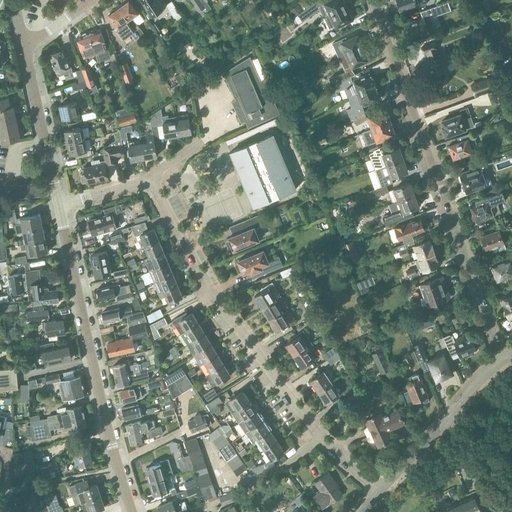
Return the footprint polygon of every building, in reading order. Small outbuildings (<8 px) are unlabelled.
[(142,32),(137,25),(144,20),(138,13),(130,0),(118,8),(135,32),(138,36),(139,36),(138,35),(142,32)] [(141,0),(153,17),(154,19),(164,13),(164,12),(169,9),(164,2),(160,5),(157,0),(141,0)] [(197,0),(189,0),(198,12),(203,8),(197,0)] [(211,8),(206,1),(208,0),(199,0),(202,4),(207,11),(208,10),(209,11),(211,10),(210,8),(211,8)] [(342,0),(329,0),(324,2),(325,3),(323,4),(320,0),(318,0),(310,6),(304,11),(294,18),(298,24),(307,18),(308,18),(319,10),(323,18),(346,7),(342,0)] [(301,0),(298,0),(297,1),(304,11),(310,6),(308,3),(307,3),(305,0),(303,0),(302,1),(301,0)] [(415,0),(396,0),(400,10),(417,4),(415,0)] [(423,18),(405,25),(410,38),(428,31),(434,29),(430,18),(451,10),(448,2),(421,12),(423,18)] [(303,10),(298,4),(289,11),(294,17),(303,10)] [(352,18),(346,7),(323,18),(326,23),(328,21),(331,27),(336,25),(336,26),(345,22),(346,24),(352,21),(351,19),(352,18)] [(131,34),(135,39),(138,36),(135,32),(118,8),(107,16),(116,28),(114,30),(117,34),(126,28),(131,34)] [(488,33),(495,31),(493,24),(496,24),(494,18),(485,21),(488,33)] [(158,20),(155,22),(152,24),(156,32),(163,27),(158,20)] [(88,33),(95,53),(98,61),(109,57),(100,29),(88,33)] [(95,53),(88,33),(76,37),(84,57),(95,53)] [(342,57),(362,48),(357,36),(341,43),(341,44),(337,46),(342,57)] [(444,72),(439,56),(438,56),(436,49),(434,43),(422,47),(424,53),(426,53),(428,60),(426,61),(427,63),(420,66),(424,78),(431,76),(432,77),(444,72)] [(362,48),(342,57),(347,68),(351,66),(352,67),(368,60),(362,48)] [(74,76),(72,72),(67,57),(65,57),(63,50),(50,55),(57,76),(69,72),(71,77),(74,76)] [(249,56),(223,73),(234,96),(235,96),(242,113),(238,115),(241,121),(245,120),(248,125),(279,111),(266,83),(262,85),(249,56)] [(272,58),(266,62),(269,67),(275,62),(272,58)] [(119,65),(125,81),(133,79),(127,62),(119,65)] [(95,85),(89,67),(81,70),(85,80),(90,94),(93,92),(91,87),(95,85)] [(81,70),(76,71),(77,75),(79,82),(85,80),(81,70)] [(330,78),(333,85),(351,77),(349,70),(330,78)] [(182,72),(174,76),(183,91),(191,87),(182,72)] [(347,97),(375,86),(377,86),(373,78),(371,79),(370,74),(355,80),(355,81),(353,82),(351,77),(333,85),(335,92),(344,88),(347,97)] [(19,84),(18,75),(9,76),(11,86),(19,84)] [(487,93),(501,88),(497,75),(481,80),(486,94),(487,93)] [(90,94),(85,80),(79,82),(71,85),(73,90),(87,86),(89,94),(90,94)] [(375,86),(347,97),(352,109),(347,110),(351,120),(353,119),(364,113),(360,105),(363,104),(379,99),(375,86)] [(503,87),(501,88),(487,93),(492,105),(507,100),(503,87)] [(11,96),(0,98),(0,137),(1,143),(20,139),(11,96)] [(80,115),(77,102),(59,105),(62,119),(80,115)] [(467,108),(461,111),(462,115),(442,121),(444,127),(443,127),(446,136),(465,129),(463,122),(471,120),(467,108)] [(175,117),(169,118),(163,119),(161,110),(155,114),(157,126),(164,125),(166,137),(178,135),(175,117)] [(372,129),(390,123),(385,110),(368,116),(372,129)] [(137,122),(134,112),(118,117),(120,126),(137,122)] [(364,113),(353,119),(357,125),(366,119),(366,118),(364,113)] [(188,114),(175,117),(178,135),(191,133),(188,114)] [(67,142),(85,139),(82,126),(86,126),(85,120),(71,123),(73,129),(64,130),(67,142)] [(372,129),(363,132),(367,144),(364,145),(366,152),(373,149),(378,148),(376,142),(377,142),(395,135),(390,123),(372,129)] [(121,137),(121,139),(127,138),(126,132),(132,131),(131,125),(119,127),(121,137)] [(252,206),(253,207),(297,189),(296,188),(295,189),(272,134),(274,134),(273,133),(229,151),(230,152),(231,151),(254,206),(252,206)] [(450,147),(454,158),(471,153),(471,155),(479,152),(473,133),(457,139),(459,144),(450,147)] [(148,142),(141,144),(144,158),(157,156),(153,134),(147,135),(148,142)] [(121,137),(103,148),(104,149),(102,149),(105,160),(100,161),(101,165),(84,168),(85,174),(81,175),(81,176),(82,182),(83,183),(87,182),(87,183),(108,179),(105,165),(117,162),(115,155),(124,154),(121,139),(121,137)] [(88,150),(85,139),(67,142),(70,154),(78,152),(79,158),(92,155),(91,149),(88,150)] [(144,158),(141,144),(135,145),(134,141),(128,142),(131,161),(144,158)] [(374,170),(387,166),(403,160),(398,147),(389,151),(386,144),(387,144),(387,143),(374,151),(373,152),(369,154),(371,160),(373,159),(376,169),(374,170)] [(407,171),(403,160),(387,166),(391,177),(407,171)] [(311,172),(319,170),(316,162),(308,164),(311,172)] [(462,191),(466,192),(467,194),(487,187),(480,166),(460,173),(463,184),(461,187),(462,191)] [(326,185),(325,183),(328,182),(325,176),(316,180),(319,186),(320,188),(326,185)] [(38,183),(9,186),(11,200),(39,197),(38,183)] [(410,183),(394,189),(398,201),(414,195),(410,183)] [(387,185),(367,192),(369,198),(378,195),(378,196),(388,192),(389,192),(389,191),(387,185)] [(491,192),(493,196),(488,198),(487,197),(475,201),(476,205),(471,207),(473,213),(472,216),(473,220),(476,220),(478,225),(481,225),(483,224),(485,221),(484,218),(492,215),(493,216),(500,213),(497,204),(498,204),(498,202),(505,200),(501,189),(491,192)] [(398,201),(403,212),(403,213),(397,215),(397,213),(379,219),(382,227),(400,220),(399,219),(410,215),(408,210),(418,207),(414,195),(398,201)] [(117,213),(122,211),(120,205),(115,207),(115,206),(104,209),(106,216),(89,221),(90,225),(88,225),(87,227),(88,230),(90,231),(91,231),(92,234),(121,225),(117,213)] [(6,215),(3,216),(4,222),(13,220),(16,219),(15,213),(14,208),(4,210),(6,215)] [(43,228),(40,214),(20,218),(21,223),(14,225),(16,233),(23,232),(43,228)] [(258,216),(248,220),(231,227),(234,235),(228,238),(230,240),(227,242),(229,248),(232,247),(234,250),(245,245),(245,246),(252,243),(252,242),(259,239),(255,230),(262,227),(258,216)] [(405,244),(414,241),(412,236),(425,231),(421,219),(406,225),(406,224),(396,228),(394,229),(399,241),(403,240),(405,244)] [(145,245),(159,240),(154,228),(149,231),(146,232),(142,223),(132,227),(135,235),(138,236),(140,235),(145,245)] [(23,232),(26,244),(46,240),(43,228),(23,232)] [(482,236),(487,250),(495,247),(497,253),(506,249),(504,244),(499,230),(482,236)] [(123,233),(122,232),(109,236),(111,243),(118,241),(118,240),(124,238),(123,233)] [(49,252),(46,240),(26,244),(20,245),(22,254),(28,253),(28,256),(28,257),(49,252)] [(164,251),(159,240),(145,245),(149,257),(164,251)] [(414,241),(405,244),(398,247),(402,258),(409,255),(407,249),(414,246),(418,258),(415,260),(415,261),(437,253),(434,247),(431,245),(429,240),(416,246),(414,241)] [(118,241),(111,243),(107,244),(109,250),(120,247),(118,241)] [(349,263),(360,258),(353,241),(342,245),(349,263)] [(109,263),(106,250),(90,254),(93,266),(109,263)] [(242,270),(243,273),(250,270),(254,278),(253,278),(253,279),(283,266),(279,256),(278,257),(279,257),(268,262),(263,250),(256,253),(256,252),(249,255),(249,256),(238,261),(239,263),(236,265),(239,271),(242,270)] [(144,259),(149,271),(154,268),(168,262),(164,251),(149,257),(144,259)] [(421,272),(423,271),(424,272),(439,266),(437,261),(438,257),(437,253),(415,261),(418,268),(419,268),(421,272)] [(6,262),(7,266),(27,262),(26,255),(12,258),(12,261),(6,262)] [(497,265),(492,267),(497,281),(511,276),(511,268),(511,267),(511,256),(508,258),(509,261),(504,263),(503,260),(496,262),(497,265)] [(168,262),(154,268),(149,271),(153,281),(173,273),(168,262)] [(111,274),(109,263),(93,266),(95,277),(111,274)] [(291,267),(280,272),(283,278),(293,273),(291,267)] [(410,281),(421,278),(419,272),(417,273),(415,268),(406,271),(408,277),(409,277),(410,281)] [(127,269),(113,272),(114,278),(115,278),(118,277),(128,275),(127,269)] [(25,271),(28,294),(32,293),(34,311),(43,310),(43,309),(42,304),(58,302),(58,300),(60,299),(59,295),(57,295),(56,290),(48,291),(48,288),(41,289),(38,270),(25,271)] [(26,283),(25,273),(9,275),(11,292),(12,297),(24,295),(22,283),(26,283)] [(178,285),(173,273),(153,281),(158,293),(178,285)] [(439,278),(421,285),(423,291),(422,293),(423,296),(425,297),(428,305),(439,301),(441,302),(443,301),(444,300),(446,299),(446,298),(450,296),(448,289),(443,291),(439,278)] [(281,296),(280,296),(272,281),(262,287),(264,290),(254,296),(262,308),(281,296)] [(400,286),(402,292),(416,287),(414,281),(400,286)] [(120,284),(97,289),(98,292),(97,293),(98,296),(99,297),(100,300),(118,296),(118,295),(127,293),(125,285),(120,287),(120,284)] [(294,288),(297,293),(303,289),(300,284),(294,288)] [(178,285),(158,293),(160,298),(166,296),(168,302),(182,296),(178,285)] [(117,297),(119,302),(134,299),(132,293),(117,297)] [(281,296),(262,308),(269,319),(288,308),(281,296)] [(510,317),(511,316),(511,296),(502,300),(508,318),(510,317)] [(1,305),(2,312),(18,311),(17,304),(1,305)] [(128,322),(145,317),(143,312),(132,315),(131,307),(120,310),(120,308),(102,312),(105,323),(120,319),(120,318),(126,317),(128,322)] [(288,308),(269,319),(276,331),(295,319),(288,308)] [(34,311),(26,312),(27,321),(49,318),(48,309),(43,309),(43,310),(34,311)] [(163,315),(160,309),(147,315),(149,321),(150,322),(163,315)] [(307,321),(318,315),(315,309),(304,316),(307,321)] [(434,316),(436,321),(448,316),(446,311),(434,316)] [(181,334),(199,323),(192,312),(185,316),(184,314),(173,321),(181,334)] [(369,320),(365,312),(355,317),(359,325),(369,320)] [(322,320),(318,315),(307,321),(311,327),(322,320)] [(427,318),(430,325),(436,323),(433,315),(427,318)] [(128,322),(132,338),(132,339),(150,334),(145,317),(128,322)] [(150,325),(153,330),(156,329),(168,324),(165,318),(153,323),(154,323),(150,325)] [(49,337),(64,334),(64,332),(65,332),(63,320),(56,321),(56,320),(47,321),(47,322),(42,322),(43,328),(47,328),(49,337)] [(205,333),(199,323),(181,334),(187,345),(205,333)] [(294,355),(306,346),(311,343),(302,330),(290,338),(292,340),(286,344),(294,355)] [(211,344),(205,333),(187,345),(194,355),(211,344)] [(472,337),(465,340),(463,335),(454,339),(452,335),(448,334),(443,337),(451,356),(457,353),(460,359),(471,355),(470,352),(477,349),(472,337)] [(115,342),(107,344),(110,355),(134,350),(132,339),(132,338),(123,340),(123,339),(115,341),(115,342)] [(43,351),(46,364),(71,359),(68,345),(55,348),(53,342),(40,345),(41,352),(43,351)] [(311,343),(306,346),(294,355),(301,366),(317,356),(312,349),(315,348),(311,343)] [(420,363),(428,360),(421,343),(414,346),(420,363)] [(211,344),(194,355),(200,366),(205,362),(218,354),(211,344)] [(327,359),(337,352),(334,347),(323,354),(327,359)] [(154,364),(158,363),(154,349),(144,351),(147,361),(142,362),(142,363),(138,364),(138,363),(130,365),(129,362),(112,366),(114,376),(115,376),(115,375),(121,373),(122,376),(139,371),(144,370),(143,367),(145,367),(146,366),(154,364)] [(371,354),(381,374),(390,370),(381,349),(371,354)] [(414,363),(418,362),(414,351),(409,352),(410,355),(403,357),(407,368),(415,365),(414,363)] [(337,352),(327,359),(330,365),(341,358),(337,352)] [(224,365),(218,354),(205,362),(211,372),(206,376),(224,365)] [(443,355),(428,361),(436,381),(452,375),(443,355)] [(224,365),(206,376),(212,386),(231,375),(224,365)] [(115,376),(114,376),(117,386),(131,383),(131,382),(149,378),(148,371),(147,368),(146,366),(145,367),(143,367),(144,370),(139,371),(122,376),(121,373),(115,375),(115,376)] [(0,389),(18,388),(16,367),(0,368),(0,389)] [(319,391),(331,383),(323,371),(311,379),(319,391)] [(168,376),(172,382),(178,379),(174,372),(168,376)] [(61,380),(59,374),(36,379),(37,384),(42,383),(42,384),(48,382),(49,383),(61,380)] [(166,385),(167,388),(172,399),(192,386),(185,374),(178,379),(172,382),(166,385)] [(417,374),(405,379),(410,391),(404,393),(409,404),(421,399),(423,402),(425,403),(428,402),(428,400),(417,374)] [(86,394),(81,375),(71,377),(71,378),(66,379),(66,381),(59,383),(62,399),(70,398),(86,394)] [(167,388),(166,385),(165,379),(163,380),(162,378),(147,383),(149,389),(161,386),(162,389),(167,388)] [(338,394),(331,383),(319,391),(326,402),(338,394)] [(353,384),(343,392),(347,398),(358,389),(353,384)] [(137,398),(136,393),(140,392),(139,386),(121,391),(122,394),(119,395),(120,401),(123,400),(124,402),(137,398)] [(214,388),(203,395),(207,400),(217,394),(214,388)] [(236,410),(249,401),(242,390),(226,401),(233,412),(236,410)] [(208,403),(206,404),(212,413),(214,411),(212,408),(218,405),(223,402),(219,396),(208,403)] [(236,410),(233,412),(240,422),(243,420),(256,411),(254,408),(257,406),(255,403),(252,405),(249,401),(236,410)] [(60,420),(85,415),(82,405),(66,409),(67,413),(60,414),(48,416),(48,418),(40,419),(39,415),(30,416),(31,425),(49,422),(49,421),(52,421),(60,420)] [(141,408),(138,408),(138,405),(122,408),(125,420),(140,416),(140,415),(142,415),(141,408)] [(163,417),(175,414),(174,408),(162,411),(163,417)] [(245,433),(250,430),(263,421),(256,411),(243,420),(240,422),(238,423),(245,433)] [(397,411),(381,418),(379,414),(365,420),(377,446),(391,439),(387,430),(403,423),(397,411)] [(195,419),(188,422),(192,432),(199,430),(201,435),(210,432),(208,427),(211,425),(207,415),(204,416),(200,417),(199,413),(194,415),(195,419)] [(52,421),(49,421),(49,422),(31,425),(32,440),(51,436),(50,429),(70,425),(70,428),(87,425),(85,415),(60,420),(52,421)] [(155,428),(153,420),(140,423),(139,421),(126,424),(129,435),(155,428)] [(263,421),(250,430),(245,433),(252,443),(257,440),(270,431),(263,421)] [(225,433),(231,428),(229,425),(223,429),(221,427),(210,435),(214,441),(222,435),(225,433)] [(155,428),(129,435),(131,444),(144,441),(144,439),(151,438),(151,436),(162,434),(161,426),(155,428)] [(231,428),(225,433),(227,436),(234,432),(231,428)] [(277,441),(270,431),(257,440),(264,450),(277,441)] [(226,440),(222,435),(214,441),(217,446),(226,440)] [(187,448),(198,444),(196,438),(184,442),(187,448)] [(226,440),(217,446),(220,451),(229,445),(226,440)] [(277,441),(264,450),(271,460),(284,451),(277,441)] [(200,450),(198,444),(187,448),(189,454),(200,450)] [(229,445),(220,451),(224,455),(232,450),(229,445)] [(88,448),(69,453),(71,459),(77,457),(80,466),(92,462),(88,448)] [(244,448),(239,452),(241,456),(247,452),(244,448)] [(189,454),(189,455),(190,460),(202,456),(200,450),(189,454)] [(236,455),(232,450),(224,455),(227,460),(236,455)] [(194,468),(193,466),(190,460),(189,455),(177,459),(181,472),(194,468)] [(236,455),(227,460),(231,466),(239,460),(236,455)] [(202,456),(190,460),(193,466),(204,462),(202,456)] [(246,462),(250,468),(257,463),(253,457),(251,459),(246,462)] [(65,459),(59,460),(62,472),(68,471),(65,459)] [(243,465),(239,460),(231,466),(234,471),(243,465)] [(34,462),(14,464),(15,476),(35,474),(34,464),(34,462)] [(52,462),(36,466),(39,479),(46,478),(55,476),(55,474),(52,462)] [(193,466),(194,468),(195,472),(206,468),(204,462),(193,466)] [(165,478),(160,464),(145,469),(150,483),(165,478)] [(263,464),(252,468),(254,474),(265,470),(263,464)] [(243,465),(234,471),(238,476),(246,470),(243,465)] [(206,468),(195,472),(197,477),(208,473),(206,468)] [(210,478),(208,473),(197,477),(197,479),(198,482),(210,478)] [(322,507),(329,502),(329,503),(341,494),(334,484),(335,483),(327,473),(314,482),(321,491),(314,497),(322,507)] [(170,476),(165,478),(150,483),(153,495),(174,488),(170,476)] [(210,478),(198,482),(199,485),(201,489),(212,485),(210,478)] [(198,482),(197,479),(183,484),(186,490),(199,485),(198,482)] [(87,488),(84,482),(69,487),(75,505),(82,503),(100,497),(101,497),(97,485),(90,487),(87,488)] [(201,489),(199,485),(186,490),(188,496),(201,491),(201,489)] [(212,485),(201,489),(201,491),(203,494),(214,490),(212,485)] [(216,497),(214,490),(203,494),(205,500),(216,497)] [(236,501),(233,492),(219,497),(222,505),(236,501)] [(15,498),(18,511),(38,511),(33,493),(15,498)] [(49,511),(52,511),(59,510),(54,495),(44,498),(49,511)] [(301,495),(295,499),(300,506),(301,505),(302,507),(307,504),(301,495)] [(447,508),(449,511),(480,511),(473,496),(447,508)] [(100,497),(82,503),(84,511),(88,511),(90,511),(104,507),(100,497)] [(181,511),(183,511),(178,498),(158,506),(159,511),(181,511)] [(242,511),(243,511),(238,502),(234,504),(235,505),(220,511),(242,511)]
